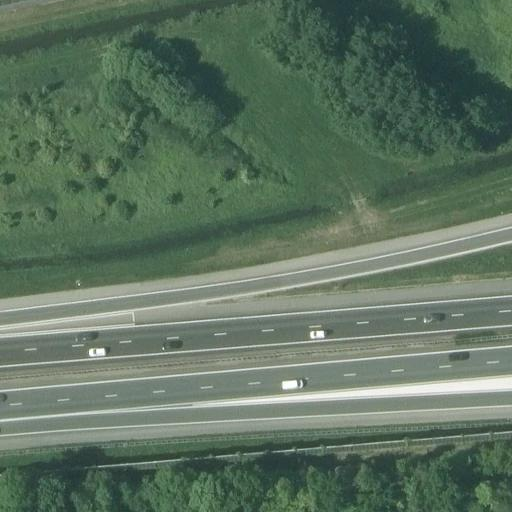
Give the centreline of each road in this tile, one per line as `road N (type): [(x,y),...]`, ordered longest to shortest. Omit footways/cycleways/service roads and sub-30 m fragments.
road 1 (motorway): [(511,233),(305,279),(0,327)]
road 2 (motorway): [(511,312),(0,354)]
road 3 (motorway): [(62,401),(511,363)]
road 4 (motorway): [(62,401),(511,398)]
